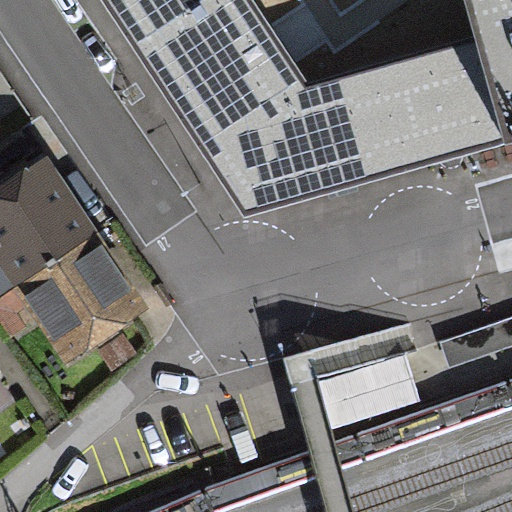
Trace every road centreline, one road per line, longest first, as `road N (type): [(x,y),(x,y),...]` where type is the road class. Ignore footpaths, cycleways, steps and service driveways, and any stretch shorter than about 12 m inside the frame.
road 1 (residential): [(229,289),(17,0)]
road 2 (unclassified): [(0,510),(229,289)]
road 3 (residential): [(511,213),(229,289)]
